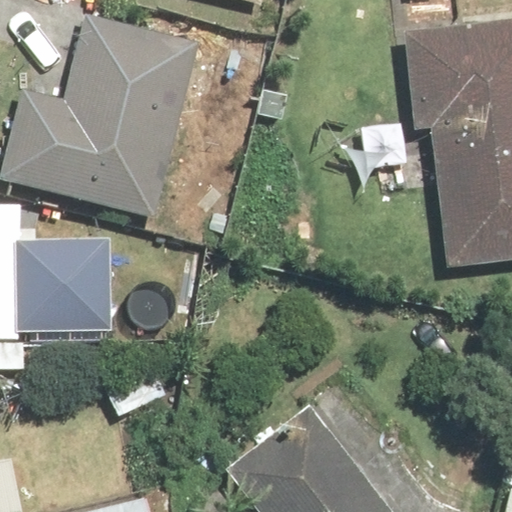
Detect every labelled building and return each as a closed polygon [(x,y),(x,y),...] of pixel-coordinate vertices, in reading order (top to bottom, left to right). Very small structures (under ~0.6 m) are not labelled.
[(205,0),(256,13),(259,0),(205,0)] [(0,191),(147,228),(190,49),(77,21),(56,107),(14,96),(0,152),(0,191)] [(511,267),(511,24),(392,39),(403,134),(418,132),(435,276),(511,267)] [(18,237),(22,318),(106,314),(103,233),(18,237)] [(382,511),(301,407),(213,475),(242,511),(382,511)] [(511,511),(511,488),(505,487),(499,511),(511,511)]
